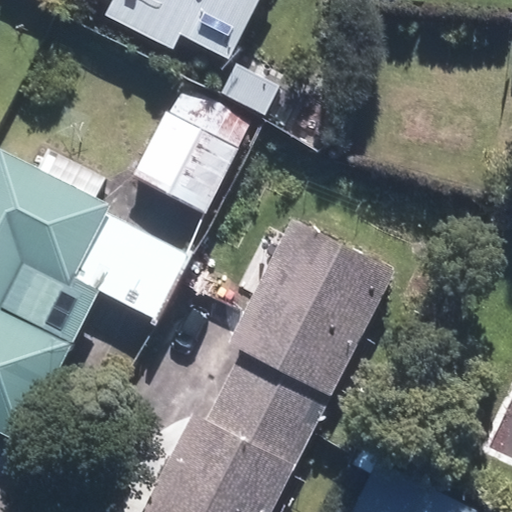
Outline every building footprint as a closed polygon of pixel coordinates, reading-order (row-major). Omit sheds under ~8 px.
[(111,0),(116,2),(108,17),(171,50),(179,35),(229,61),(261,0),(111,0)] [(208,216),(240,147),(164,111),(132,179),(208,216)] [(114,208),(0,150),(0,433),(20,443),(98,291),(154,319),(186,256),(109,217),(114,208)] [(146,511),(272,511),(394,275),(296,225),(233,347),(241,351),(206,419),(197,415),(146,511)] [(353,511),(473,511),(377,465),(353,511)]
